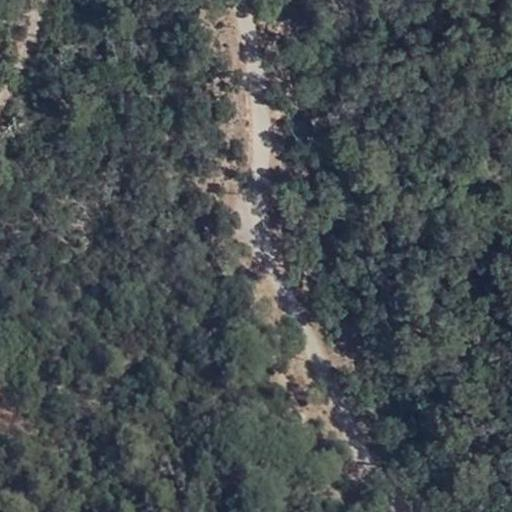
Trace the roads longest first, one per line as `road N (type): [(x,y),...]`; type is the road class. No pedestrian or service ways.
road 1 (unclassified): [(241,0),(255,54),(264,243),(348,418),(414,511)]
road 2 (track): [(43,0),(0,128)]
